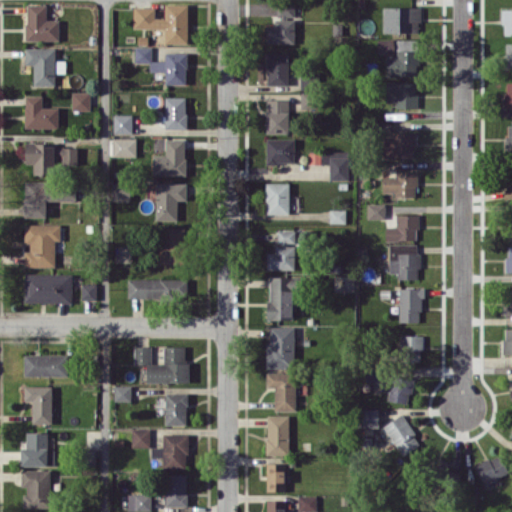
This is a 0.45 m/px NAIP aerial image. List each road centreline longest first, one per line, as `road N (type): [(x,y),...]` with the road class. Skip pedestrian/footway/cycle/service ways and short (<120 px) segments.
road 1 (residential): [(226,0),(226,511)]
road 2 (residential): [(461,0),(461,405)]
road 3 (residential): [(0,324),(226,325)]
